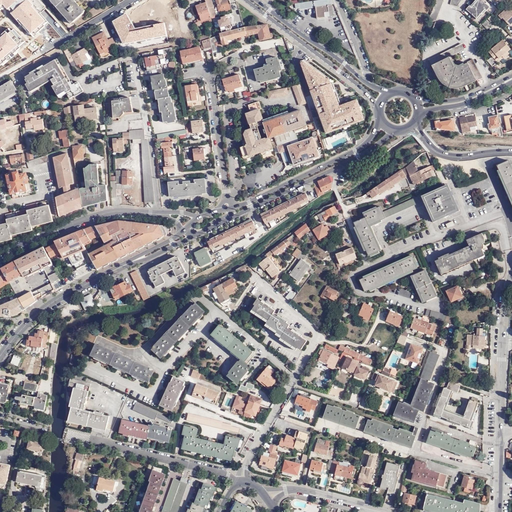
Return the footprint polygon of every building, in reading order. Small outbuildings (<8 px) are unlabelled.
[(0,0),(0,6),(2,4),(7,10),(8,9),(17,0),(0,0)] [(17,0),(8,9),(11,12),(25,0),(17,0)] [(46,20),(28,0),(25,0),(11,12),(10,13),(16,20),(17,18),(31,33),(46,20)] [(52,0),(64,12),(62,13),(69,21),(71,20),(73,23),(86,12),(82,7),(82,8),(76,1),(75,2),(73,0),(50,0),(51,1),(52,0)] [(205,0),(212,17),(213,20),(214,19),(214,17),(215,16),(214,13),(215,12),(211,0),(205,0)] [(216,0),(219,11),(229,9),(226,0),(216,0)] [(316,7),(317,12),(333,9),(333,5),(335,5),(332,0),(324,0),(304,3),(306,9),(316,7)] [(436,20),(444,0),(437,0),(430,18),(436,20)] [(479,17),(487,8),(489,9),(492,5),(486,0),(479,0),(476,3),(474,1),(474,0),(471,0),(471,1),(473,3),(469,8),(474,13),(473,15),(477,18),(479,17)] [(511,5),(501,16),(511,27),(511,25),(511,5)] [(479,17),(481,18),(489,9),(487,8),(479,17)] [(334,16),(333,9),(317,12),(318,19),(334,16)] [(126,13),(112,21),(123,44),(167,36),(164,23),(135,29),(126,13)] [(491,26),(486,20),(482,24),(485,27),(487,29),(491,26)] [(444,24),(436,21),(434,27),(442,30),(444,24)] [(267,25),(231,30),(226,31),(220,32),(223,42),(221,42),(222,45),(229,44),(228,40),(235,39),(235,37),(245,35),(246,36),(258,33),(260,40),(270,38),(267,25)] [(6,32),(0,37),(0,60),(18,45),(6,32)] [(220,32),(211,37),(212,48),(213,51),(217,50),(216,46),(222,45),(221,42),(223,42),(220,32)] [(108,48),(116,44),(113,38),(109,40),(105,33),(93,39),(100,53),(104,51),(105,52),(109,50),(108,48)] [(201,41),(202,41),(209,37),(207,33),(199,36),(201,41)] [(212,48),(211,37),(209,37),(202,41),(204,50),(212,48)] [(493,56),(488,60),(493,66),(498,62),(497,61),(501,58),(500,57),(507,51),(510,48),(503,40),(492,48),(491,47),(488,50),(493,56)] [(73,47),(70,42),(62,47),(65,51),(73,47)] [(466,50),(463,44),(448,52),(451,58),(466,50)] [(182,51),(185,63),(203,59),(201,47),(182,51)] [(72,52),(67,55),(71,63),(76,60),(80,67),(86,64),(85,61),(88,59),(85,53),(88,52),(86,48),(73,54),(72,52)] [(507,51),(500,57),(502,60),(509,54),(507,51)] [(462,87),(477,80),(478,81),(484,78),(479,68),(473,71),(471,68),(477,64),(475,60),(468,63),(469,64),(459,69),(455,66),(451,58),(448,52),(430,61),(433,67),(435,66),(441,79),(443,81),(446,84),(448,85),(451,87),(453,88),(456,88),(458,88),(462,87)] [(165,65),(164,55),(145,58),(147,68),(165,65)] [(71,80),(58,58),(56,59),(71,85),(74,83),(73,80),(71,80)] [(71,85),(56,59),(26,77),(28,79),(26,80),(28,83),(26,84),(30,90),(51,77),(55,84),(53,86),(59,95),(66,90),(71,98),(77,94),(84,90),(78,81),(74,83),(71,85)] [(268,67),(255,70),(258,81),(271,78),(271,79),(282,76),(278,59),(267,61),(268,67)] [(300,62),(326,134),(364,120),(357,99),(341,104),(332,80),(304,60),(300,62)] [(169,71),(176,70),(174,62),(170,63),(170,64),(168,65),(169,71)] [(159,100),(161,112),(163,112),(165,123),(177,121),(175,110),(174,110),(172,98),(171,98),(169,87),(167,87),(165,75),(152,77),(154,89),(156,89),(158,100),(159,100)] [(223,80),(226,92),(243,87),(240,75),(223,80)] [(197,92),(198,91),(197,82),(192,83),(192,85),(186,86),(188,97),(192,97),(192,101),(198,100),(197,92)] [(0,103),(16,93),(10,83),(0,89),(0,103)] [(301,84),(293,86),(300,105),(308,102),(301,84)] [(269,93),(268,93),(270,100),(288,95),(286,88),(269,93)] [(202,101),(200,91),(198,91),(197,92),(198,100),(192,101),(192,97),(188,97),(189,103),(202,101)] [(94,102),(93,98),(63,108),(65,117),(75,116),(75,117),(78,117),(78,118),(85,118),(84,105),(94,102)] [(124,113),(124,112),(127,112),(127,111),(133,110),(131,99),(129,99),(124,99),(121,100),(115,101),(113,101),(114,116),(123,115),(124,113)] [(498,115),(499,115),(497,104),(491,107),(494,116),(489,117),(490,124),(489,124),(490,129),(492,129),(492,132),(499,133),(499,136),(504,136),(502,126),(501,127),(498,115)] [(260,110),(246,115),(250,128),(265,123),(260,110)] [(264,123),(270,138),(274,137),(306,125),(300,111),(265,123),(264,123)] [(30,113),(19,115),(20,121),(26,120),(27,128),(35,127),(35,129),(45,128),(43,119),(38,120),(37,118),(31,118),(30,113)] [(466,116),(460,117),(462,129),(462,132),(468,131),(471,130),(470,127),(476,126),(478,126),(476,117),(466,118),(466,116)] [(236,119),(230,122),(232,128),(238,125),(236,119)] [(4,120),(0,121),(0,129),(13,126),(11,121),(6,122),(6,120),(4,120)] [(202,120),(192,121),(193,133),(204,132),(202,120)] [(436,126),(433,126),(433,129),(442,129),(442,128),(456,129),(456,127),(455,127),(454,121),(442,123),(441,121),(435,122),(436,126)] [(314,122),(306,125),(307,129),(308,132),(317,129),(314,122)] [(296,133),(307,129),(306,125),(274,137),(277,147),(284,145),(286,151),(280,153),(284,163),(292,160),(288,147),(299,143),(296,133)] [(144,129),(130,129),(130,133),(131,140),(142,140),(146,140),(145,129),(144,129)] [(157,135),(158,139),(166,137),(170,136),(180,134),(187,133),(187,129),(157,135)] [(70,140),(70,138),(68,130),(62,131),(64,139),(65,147),(71,146),(70,140)] [(273,148),(270,138),(256,142),(252,130),(245,132),(244,135),(248,148),(241,150),(244,158),(246,159),(265,153),(265,151),(273,148)] [(346,134),(347,140),(355,138),(353,130),(347,131),(348,133),(346,134)] [(119,149),(119,152),(124,151),(124,145),(129,144),(129,140),(131,140),(130,133),(122,133),(122,138),(119,138),(119,140),(117,140),(117,139),(113,139),(113,149),(119,149)] [(294,166),(318,157),(312,139),(299,143),(288,147),(292,160),(294,166)] [(142,140),(142,156),(143,167),(145,202),(154,202),(149,140),(146,140),(142,140)] [(164,148),(166,167),(164,167),(164,172),(175,172),(175,166),(172,166),(170,147),(173,147),(173,142),(161,143),(162,148),(164,148)] [(286,151),(284,145),(277,147),(279,153),(280,153),(286,151)] [(83,146),(74,147),(73,147),(74,158),(83,157),(86,157),(85,155),(84,155),(83,146)] [(74,158),(73,147),(72,147),(74,161),(83,160),(83,157),(74,158)] [(204,148),(193,149),(194,160),(205,159),(204,148)] [(21,160),(21,162),(26,161),(24,153),(9,156),(10,164),(17,163),(16,159),(19,159),(19,161),(21,160)] [(79,204),(83,203),(80,189),(80,187),(71,191),(70,185),(73,184),(67,153),(53,158),(59,189),(63,187),(64,193),(56,197),(59,213),(62,211),(63,216),(70,213),(69,208),(74,207),(75,211),(80,209),(79,204)] [(50,161),(49,154),(28,160),(29,167),(50,161)] [(132,167),(143,167),(142,156),(138,156),(138,158),(131,159),(132,167)] [(414,161),(406,168),(408,171),(417,167),(414,161)] [(511,167),(509,161),(497,166),(511,198),(511,167)] [(84,188),(80,189),(83,203),(83,205),(96,204),(102,202),(101,189),(104,189),(103,185),(99,185),(97,185),(96,169),(98,169),(98,164),(89,165),(89,166),(86,168),(86,169),(85,169),(86,188),(84,189),(84,188)] [(408,171),(409,174),(414,185),(435,175),(431,166),(419,172),(417,167),(408,171)] [(117,170),(117,181),(117,185),(123,185),(123,177),(133,177),(133,171),(128,171),(129,170),(126,170),(126,171),(117,170)] [(373,198),(406,176),(402,170),(367,193),(369,195),(370,194),(373,198)] [(12,193),(13,196),(30,192),(27,182),(28,182),(26,172),(19,173),(19,171),(12,172),(12,171),(6,172),(7,178),(8,178),(9,181),(7,181),(9,192),(11,192),(12,193)] [(133,177),(123,177),(123,185),(133,185),(133,177)] [(324,191),(332,188),(332,183),(329,177),(322,180),(322,182),(320,183),(321,184),(323,192),(324,191)] [(179,182),(169,183),(170,197),(206,194),(205,180),(195,181),(195,184),(190,185),(190,183),(183,184),(183,185),(179,186),(179,182)] [(321,184),(315,186),(317,195),(324,192),(324,191),(323,192),(321,184)] [(452,197),(453,196),(448,184),(437,189),(438,191),(447,187),(452,197)] [(455,199),(453,196),(452,197),(447,187),(438,191),(437,189),(433,191),(434,193),(424,197),(435,220),(444,216),(445,218),(449,216),(448,214),(457,210),(453,200),(455,199)] [(434,193),(433,191),(422,196),(433,223),(445,218),(444,216),(435,220),(424,197),(434,193)] [(309,200),(305,194),(270,211),(271,213),(263,217),(266,224),(278,218),(277,216),(293,208),(294,210),(301,206),(300,204),(309,200)] [(414,198),(383,212),(386,218),(417,204),(414,198)] [(460,211),(455,199),(453,200),(457,210),(448,214),(449,216),(460,211)] [(28,209),(7,213),(9,224),(0,225),(0,239),(12,237),(11,232),(31,228),(31,225),(52,220),(49,201),(27,205),(28,209)] [(333,214),(335,217),(339,215),(334,206),(317,215),(314,217),(316,219),(318,217),(322,223),(330,218),(329,217),(333,214)] [(386,218),(383,212),(381,206),(364,214),(366,218),(354,223),(369,256),(381,251),(370,225),(386,218)] [(277,216),(278,218),(294,210),(293,208),(277,216)] [(106,245),(89,254),(91,256),(94,261),(99,270),(115,262),(130,254),(166,237),(167,234),(169,234),(171,231),(171,227),(169,226),(168,225),(167,225),(166,226),(162,224),(161,226),(159,224),(149,222),(128,220),(115,221),(108,222),(96,226),(97,228),(101,236),(106,245)] [(211,249),(220,244),(221,246),(228,243),(227,241),(243,233),(244,235),(257,229),(253,222),(245,226),(244,224),(208,242),(211,249)] [(310,231),(306,223),(295,232),(300,239),(310,231)] [(319,240),(325,237),(329,234),(327,231),(325,227),(323,224),(313,230),(319,240)] [(97,236),(92,227),(84,230),(91,241),(93,240),(93,239),(97,236)] [(77,232),(85,245),(92,242),(91,241),(84,230),(77,232)] [(91,256),(89,254),(85,245),(77,232),(77,231),(69,237),(70,240),(73,238),(79,248),(76,249),(78,253),(73,256),(63,238),(55,241),(56,243),(64,259),(69,268),(91,256)] [(227,241),(228,243),(244,235),(243,233),(227,241)] [(484,243),(484,239),(482,233),(466,240),(469,245),(449,254),(449,253),(438,258),(439,259),(435,261),(442,276),(474,262),(473,261),(485,256),(482,249),(483,248),(483,245),(482,243),(484,243)] [(291,237),(287,239),(291,243),(295,246),(295,247),(298,244),(296,242),(294,243),(291,240),(293,238),(291,237)] [(291,243),(287,239),(271,251),(275,255),(290,244),(291,243)] [(63,260),(64,259),(56,243),(46,248),(51,258),(59,254),(63,260)] [(205,248),(195,254),(201,267),(212,262),(205,248)] [(293,255),(296,258),(301,251),(297,248),(293,255)] [(340,265),(344,263),(353,260),(357,258),(353,248),(336,254),(340,265)] [(52,264),(45,249),(40,251),(39,253),(36,254),(43,268),(52,264)] [(43,268),(36,254),(35,252),(15,262),(22,275),(32,270),(33,273),(43,268)] [(419,268),(412,254),(362,277),(363,278),(360,280),(365,292),(368,290),(371,291),(414,272),(413,270),(419,268)] [(148,271),(156,287),(165,283),(161,275),(173,269),(177,277),(186,272),(178,257),(169,261),(169,260),(157,266),(157,267),(148,271)] [(280,272),(269,257),(268,257),(259,264),(265,271),(266,270),(273,278),(280,272)] [(311,266),(302,259),(290,275),(299,282),(311,266)] [(15,262),(1,270),(7,279),(9,283),(16,294),(17,297),(21,303),(25,309),(42,296),(42,288),(32,293),(29,288),(24,278),(22,275),(15,262)] [(84,276),(80,269),(64,277),(68,284),(84,276)] [(130,274),(132,277),(134,281),(136,284),(137,287),(139,291),(141,294),(143,297),(144,300),(151,296),(149,293),(148,290),(146,287),(144,284),(142,280),(141,277),(139,274),(137,270),(130,274)] [(425,270),(410,276),(422,303),(437,296),(425,270)] [(57,272),(48,277),(51,283),(60,278),(57,272)] [(233,278),(222,284),(229,296),(235,292),(233,289),(237,287),(235,282),(238,281),(236,278),(234,280),(233,278)] [(118,285),(110,288),(116,299),(133,291),(130,284),(127,285),(125,282),(118,285)] [(51,283),(42,288),(42,296),(55,290),(51,283)] [(220,297),(223,303),(230,299),(229,296),(222,284),(213,289),(215,292),(218,298),(220,297)] [(458,286),(446,291),(451,302),(463,297),(458,286)] [(324,290),(322,294),(321,297),(323,298),(325,296),(336,301),(338,297),(336,296),(338,292),(329,287),(327,291),(324,290)] [(286,297),(290,301),(295,295),(290,291),(286,297)] [(108,292),(102,294),(105,302),(110,300),(108,292)] [(85,299),(81,302),(85,310),(96,304),(90,294),(84,297),(85,299)] [(357,304),(360,297),(354,295),(351,301),(352,302),(351,303),(355,305),(356,303),(357,304)] [(0,316),(12,316),(16,315),(25,309),(21,303),(17,297),(0,304),(0,316)] [(288,328),(290,325),(287,323),(288,321),(278,315),(277,317),(273,314),(275,311),(271,308),(272,307),(263,300),(262,302),(258,299),(254,305),(255,306),(252,310),(268,321),(267,324),(278,332),(276,335),(297,349),(298,348),(301,350),(307,341),(301,337),(302,336),(293,329),(292,331),(288,328)] [(152,350),(162,359),(206,312),(196,303),(190,309),(187,312),(176,325),(175,324),(172,327),(173,328),(161,340),(160,340),(157,343),(158,344),(152,350)] [(371,308),(372,306),(373,304),(370,303),(369,305),(364,303),(359,315),(364,317),(363,318),(369,321),(369,320),(374,309),(371,308)] [(447,315),(432,310),(430,317),(445,321),(447,315)] [(386,321),(399,327),(404,317),(390,311),(386,321)] [(418,319),(414,318),(414,320),(411,320),(410,324),(412,325),(411,328),(425,333),(425,334),(432,336),(434,332),(437,325),(431,322),(430,324),(429,323),(422,320),(422,318),(419,317),(418,319)] [(242,360),(245,362),(253,353),(250,350),(250,349),(223,327),(223,328),(219,325),(212,335),(236,355),(242,360)] [(483,329),(478,328),(477,336),(474,336),(473,345),(488,346),(488,341),(485,341),(486,336),(482,336),(483,329)] [(29,336),(29,340),(28,345),(46,348),(49,334),(45,333),(45,331),(38,330),(38,334),(35,334),(34,337),(29,336)] [(403,345),(408,334),(402,331),(397,343),(403,345)] [(96,344),(91,356),(149,383),(154,371),(147,368),(147,367),(143,365),(143,366),(127,359),(127,358),(124,356),(123,357),(108,350),(108,349),(104,347),(104,348),(96,344)] [(326,344),(324,347),(337,354),(339,350),(326,344)] [(424,348),(411,344),(406,359),(418,364),(424,348)] [(372,360),(341,345),(338,349),(370,365),(372,360)] [(340,358),(324,350),(323,350),(321,349),(319,354),(321,355),(319,360),(329,365),(328,367),(334,370),(340,358)] [(420,378),(422,379),(424,379),(430,382),(440,355),(437,354),(438,352),(433,350),(432,352),(431,352),(420,378)] [(358,362),(348,357),(343,367),(353,372),(355,373),(358,367),(360,363),(358,363),(358,362)] [(250,366),(245,362),(242,360),(236,366),(235,365),(232,369),(233,370),(228,376),(237,384),(252,366),(251,365),(250,366)] [(362,369),(358,367),(355,373),(355,375),(365,380),(370,369),(363,366),(362,369)] [(274,372),(268,367),(257,380),(261,383),(262,382),(270,389),(277,381),(271,376),(274,372)] [(201,372),(193,370),(191,376),(199,380),(201,372)] [(394,381),(378,374),(375,380),(375,381),(377,382),(375,385),(390,391),(393,384),(394,381)] [(163,402),(162,402),(160,405),(172,411),(185,382),(174,376),(167,389),(169,390),(163,402)] [(73,423),(101,430),(102,427),(107,428),(110,416),(84,410),(90,385),(90,384),(89,383),(73,380),(73,378),(71,377),(68,387),(74,388),(70,407),(72,407),(69,419),(74,420),(73,423)] [(424,379),(421,387),(432,392),(435,384),(430,382),(424,379)] [(25,380),(23,389),(32,391),(36,392),(38,383),(25,380)] [(7,393),(8,384),(0,382),(0,402),(5,404),(6,397),(9,397),(9,394),(7,393)] [(454,383),(449,382),(447,389),(444,388),(433,416),(440,419),(441,417),(471,428),(474,422),(472,421),(470,420),(477,402),(478,400),(472,397),(471,400),(470,400),(464,416),(463,418),(443,410),(451,391),(453,392),(458,393),(460,386),(454,383)] [(246,387),(241,385),(240,390),(247,393),(248,388),(253,390),(254,385),(248,383),(246,387)] [(198,398),(215,404),(216,404),(220,393),(197,384),(193,394),(192,395),(198,398)] [(421,387),(419,386),(411,405),(413,406),(421,387)] [(413,406),(411,405),(410,407),(403,404),(399,402),(395,413),(415,421),(419,410),(424,412),(427,405),(429,398),(432,392),(421,387),(413,406)] [(446,409),(453,392),(451,391),(443,410),(463,418),(464,416),(446,409)] [(37,397),(35,397),(33,406),(35,406),(35,408),(45,410),(48,396),(38,394),(37,397)] [(298,395),(295,404),(303,406),(302,408),(307,409),(306,411),(310,413),(313,405),(309,403),(310,399),(306,398),(307,396),(301,394),(300,396),(298,395)] [(22,397),(22,400),(21,404),(28,405),(33,406),(35,397),(23,395),(22,396),(22,397)] [(224,407),(230,408),(233,396),(227,395),(224,407)] [(249,400),(261,405),(263,399),(251,395),(249,400)] [(239,413),(244,415),(248,405),(243,403),(244,402),(241,400),(242,397),(237,396),(233,407),(240,410),(239,413)] [(251,415),(256,416),(261,405),(249,400),(248,405),(244,415),(250,418),(251,415)] [(470,420),(472,421),(479,403),(477,402),(470,420)] [(167,417),(136,403),(133,410),(155,420),(156,417),(171,423),(173,420),(167,417)] [(419,430),(415,428),(413,433),(400,428),(399,431),(393,428),(394,426),(372,419),(372,421),(368,420),(367,425),(363,424),(365,418),(361,417),(361,416),(354,414),(355,413),(347,410),(347,411),(342,410),(342,409),(335,406),(334,407),(328,405),(324,417),(413,447),(419,430)] [(188,413),(187,421),(239,433),(240,429),(231,427),(231,426),(223,423),(222,423),(223,422),(188,413)] [(414,423),(415,421),(395,413),(394,415),(414,423)] [(120,433),(124,434),(129,435),(147,439),(148,437),(160,440),(165,441),(169,442),(173,428),(169,427),(168,428),(154,425),(154,426),(150,425),(150,426),(123,420),(120,433)] [(187,431),(186,435),(182,449),(229,460),(232,461),(235,447),(236,443),(239,444),(240,439),(227,436),(225,445),(196,438),(199,429),(185,426),(184,430),(187,431)] [(472,457),(477,443),(471,441),(470,443),(460,440),(459,441),(451,438),(452,437),(446,435),(447,432),(432,427),(427,441),(472,457)] [(308,434),(300,431),(297,430),(297,431),(290,429),(287,435),(285,439),(282,438),(280,446),(284,447),(284,445),(294,449),(295,447),(300,449),(300,448),(303,449),(308,434)] [(314,452),(327,455),(331,441),(318,438),(317,443),(314,452)] [(45,443),(30,440),(28,448),(43,452),(45,443)] [(80,469),(84,455),(77,453),(75,460),(76,460),(74,467),(80,469)] [(277,456),(275,455),(270,454),(269,458),(262,456),(259,465),(268,467),(268,468),(274,469),(277,456)] [(364,482),(370,484),(377,458),(370,456),(367,467),(362,466),(358,480),(358,481),(358,482),(358,483),(358,484),(359,484),(359,485),(360,485),(362,485),(363,485),(364,484),(364,482)] [(298,476),(302,462),(301,462),(302,461),(296,459),(295,463),(285,460),(282,472),(298,476)] [(323,466),(324,463),(312,460),(310,469),(314,470),(322,472),(323,469),(323,466)] [(413,479),(416,480),(421,481),(444,487),(447,476),(425,469),(426,463),(416,460),(415,465),(414,469),(415,469),(414,473),(413,479)] [(355,466),(333,461),(332,467),(331,470),(331,472),(336,473),(335,475),(352,479),(355,466)] [(0,481),(7,483),(11,465),(0,462),(0,481)] [(400,466),(387,462),(381,486),(395,490),(399,477),(397,477),(400,466)] [(152,511),(166,475),(154,470),(150,481),(151,481),(140,511),(152,511)] [(43,476),(19,471),(16,481),(21,482),(21,481),(41,485),(40,487),(45,488),(45,480),(42,480),(43,476)] [(464,476),(461,486),(465,487),(472,489),(475,480),(469,479),(469,477),(464,476)] [(105,489),(114,492),(117,482),(100,477),(97,489),(104,492),(105,489)] [(170,511),(181,481),(174,479),(163,509),(170,511)] [(187,483),(181,481),(170,511),(163,509),(161,511),(177,511),(188,483),(187,483)] [(212,495),(213,496),(216,488),(205,483),(202,490),(200,489),(195,504),(193,503),(191,510),(189,509),(187,511),(203,511),(205,508),(206,504),(208,505),(210,500),(212,495)] [(417,496),(405,493),(404,493),(402,503),(410,505),(410,504),(415,505),(417,496)] [(424,509),(436,511),(461,511),(462,511),(464,511),(465,505),(463,504),(464,503),(427,494),(424,509)] [(480,511),(480,503),(465,499),(464,503),(463,504),(465,505),(464,511),(462,511),(461,511),(480,511)] [(252,511),(253,510),(237,502),(231,511),(252,511)]
